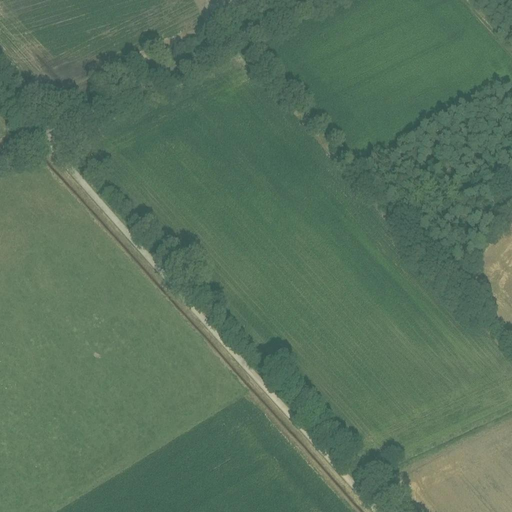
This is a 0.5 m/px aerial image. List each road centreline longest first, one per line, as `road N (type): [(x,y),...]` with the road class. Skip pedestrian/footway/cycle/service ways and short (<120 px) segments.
road 1 (track): [(379,511),(0,91)]
road 2 (unclassified): [(0,162),(319,0)]
